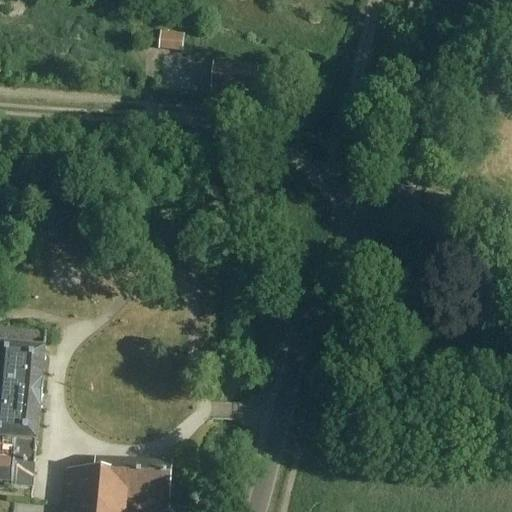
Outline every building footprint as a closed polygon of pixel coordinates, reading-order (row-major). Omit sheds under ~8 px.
[(132,33),(128,44),(143,49),(147,38),(132,33)] [(184,36),(161,34),(159,51),(182,53),(184,36)] [(256,95),(259,71),(215,66),(211,97),(222,98),(223,91),(256,95)] [(32,492),(46,338),(0,333),(0,486),(11,487),(11,490),(32,492)] [(169,502),(171,468),(95,463),(94,476),(65,474),(61,511),(126,511),(127,499),(169,502)]
